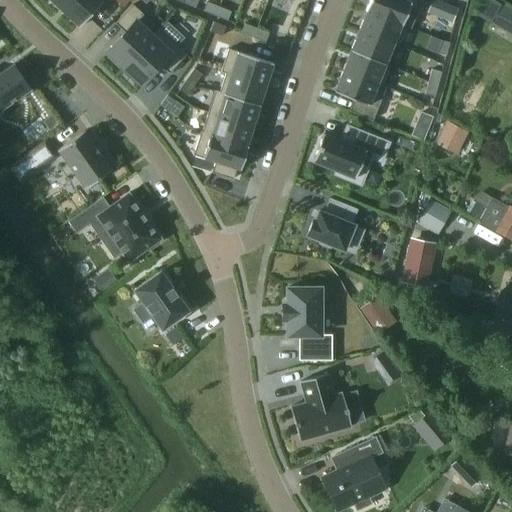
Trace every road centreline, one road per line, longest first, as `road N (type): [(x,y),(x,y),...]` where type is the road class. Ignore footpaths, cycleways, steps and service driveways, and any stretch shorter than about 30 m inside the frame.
road 1 (residential): [(232,273),(125,115),(0,0)]
road 2 (residential): [(232,273),(339,0)]
road 3 (residential): [(277,511),(243,431),(232,273)]
